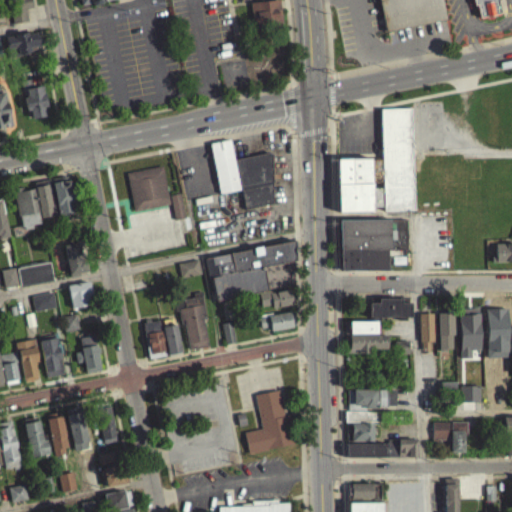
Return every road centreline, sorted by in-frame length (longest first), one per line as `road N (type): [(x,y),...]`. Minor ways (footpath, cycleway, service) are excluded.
road 1 (residential): [(86,147),(158,511)]
road 2 (tertiary): [(313,100),(321,469)]
road 3 (primary): [(86,147),(313,100)]
road 4 (primary): [(313,100),(511,55)]
road 5 (residential): [(511,282),(318,283)]
road 6 (residential): [(511,464),(321,469)]
road 7 (residential): [(319,339),(133,377)]
road 8 (secondary): [(55,0),(86,147)]
road 9 (residential): [(133,377),(0,404)]
